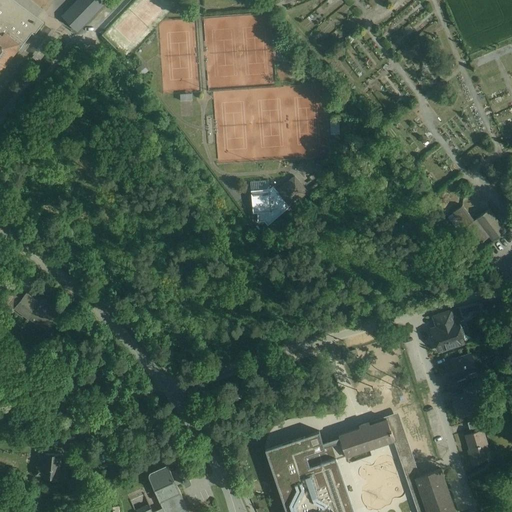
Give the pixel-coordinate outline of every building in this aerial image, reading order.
[(0,0),(0,73),(1,73),(0,72),(0,71),(4,67),(5,67),(18,49),(0,35),(0,14),(0,15),(2,16),(13,0),(0,0)] [(44,22),(14,0),(13,0),(2,16),(0,15),(0,14),(0,35),(18,49),(19,50),(32,33),(34,35),(44,22)] [(100,0),(78,0),(63,16),(78,31),(104,4),(100,0)] [(193,102),(182,102),(182,115),(193,115),(193,102)] [(277,191),(273,186),(270,188),(251,190),(253,213),(257,212),(258,222),(264,221),(268,225),(307,192),(295,176),(277,191)] [(489,237),(493,242),(507,231),(490,209),(474,221),(462,206),(452,213),(465,229),(468,227),(480,243),(489,237)] [(10,290),(2,301),(8,305),(16,295),(11,292),(11,291),(10,290)] [(60,313),(44,300),(44,299),(40,304),(27,293),(27,292),(21,300),(15,307),(16,308),(29,318),(28,319),(29,319),(33,314),(50,328),(49,329),(50,329),(57,320),(55,319),(61,312),(60,312),(60,313)] [(16,295),(8,305),(14,310),(16,308),(15,307),(21,300),(16,296),(17,295),(16,295)] [(506,300),(499,302),(502,313),(509,310),(506,300)] [(451,311),(434,317),(438,328),(455,322),(451,311)] [(438,328),(432,329),(439,351),(464,342),(457,321),(455,322),(438,328)] [(471,355),(452,361),(458,378),(458,380),(465,378),(470,376),(469,373),(476,370),(471,355)] [(465,378),(458,380),(458,378),(447,381),(450,392),(462,388),(467,386),(465,378)] [(467,386),(462,388),(465,394),(474,391),(476,395),(483,392),(479,382),(467,386)] [(465,394),(453,398),(459,416),(480,409),(476,395),(474,391),(465,394)] [(391,444),(395,443),(405,440),(397,415),(387,418),(391,429),(395,439),(394,440),(393,438),(346,454),(350,466),(373,458),(370,451),(391,444)] [(386,419),(340,434),(340,433),(339,434),(340,437),(345,450),(346,454),(393,438),(394,440),(395,439),(391,429),(387,418),(386,418),(386,419)] [(480,419),(468,422),(470,430),(482,426),(480,419)] [(320,426),(268,444),(290,511),(356,511),(336,453),(345,450),(340,437),(325,442),(320,426)] [(483,430),(466,435),(468,439),(471,449),(469,450),(473,464),(484,461),(482,453),(489,451),(483,430)] [(429,511),(417,476),(405,440),(395,443),(418,511),(429,511)] [(61,454),(44,453),(43,467),(37,466),(36,474),(42,475),(59,477),(61,454)] [(180,464),(175,466),(180,477),(185,474),(180,464)] [(185,502),(168,465),(150,473),(149,474),(149,475),(149,476),(149,477),(162,508),(163,507),(165,511),(186,511),(184,506),(185,504),(185,502)] [(442,468),(417,476),(429,511),(454,511),(440,469),(442,469),(442,468)]
